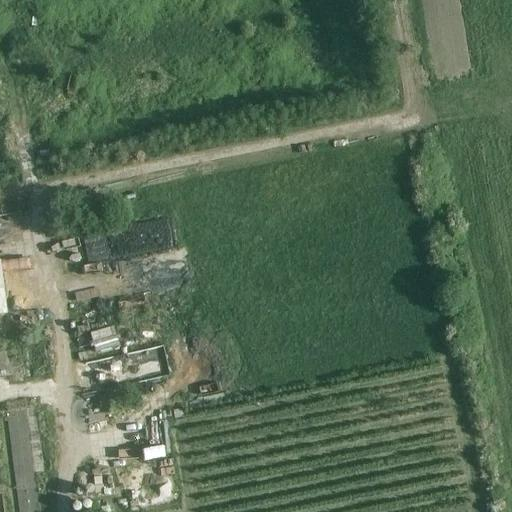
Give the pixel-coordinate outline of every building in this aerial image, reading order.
[(92,343),(114,337),(109,320),(87,326),(92,343)] [(120,336),(139,335),(139,321),(120,322),(120,336)] [(80,386),(164,372),(159,345),(75,359),(80,386)] [(39,511),(38,497),(30,434),(0,438),(0,486),(5,486),(8,511),(39,511)] [(135,450),(136,461),(172,458),(171,447),(135,450)]
